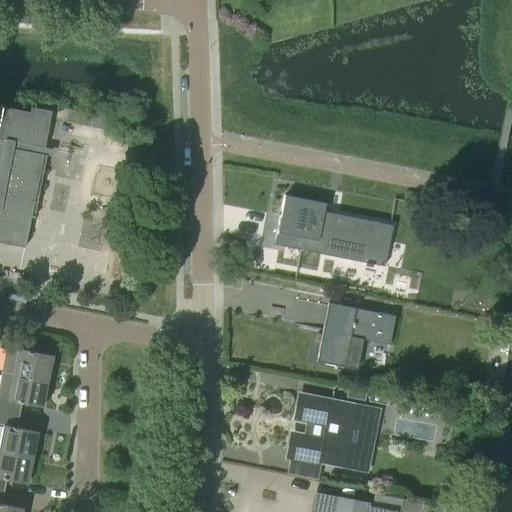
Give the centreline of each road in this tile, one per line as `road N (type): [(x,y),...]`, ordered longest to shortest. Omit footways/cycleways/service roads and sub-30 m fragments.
road 1 (residential): [(198,341),(193,2)]
road 2 (residential): [(83,511),(91,323)]
road 3 (residential): [(192,511),(198,341)]
